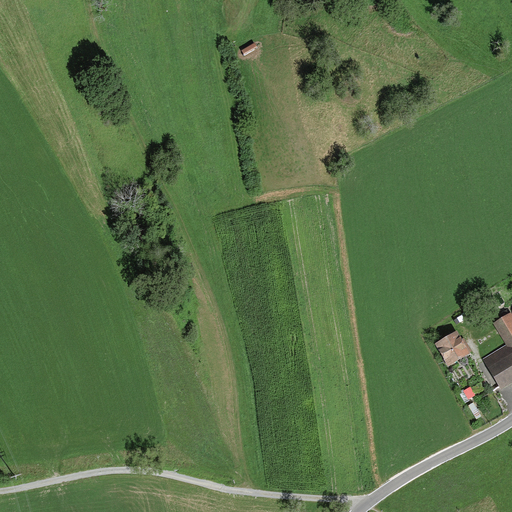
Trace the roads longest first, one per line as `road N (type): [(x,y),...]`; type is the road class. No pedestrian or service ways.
road 1 (track): [(89,0),(228,353),(246,489)]
road 2 (track): [(246,489),(127,468),(0,489)]
road 3 (tertiary): [(511,418),(353,511)]
